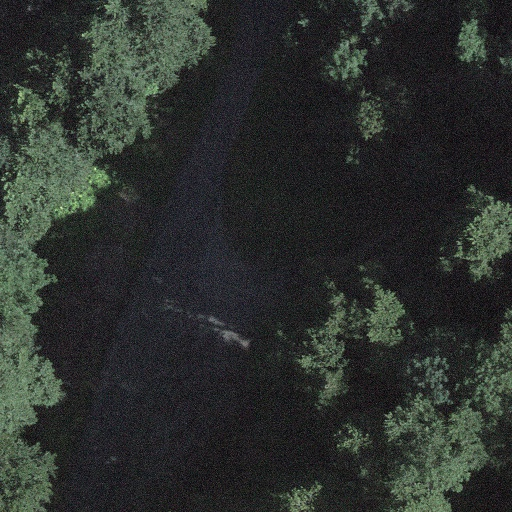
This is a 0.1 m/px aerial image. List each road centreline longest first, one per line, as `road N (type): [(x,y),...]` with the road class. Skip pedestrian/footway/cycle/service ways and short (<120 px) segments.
road 1 (unclassified): [(262,0),(154,295),(86,511)]
road 2 (track): [(154,295),(225,302),(303,291),(430,209),(511,137)]
